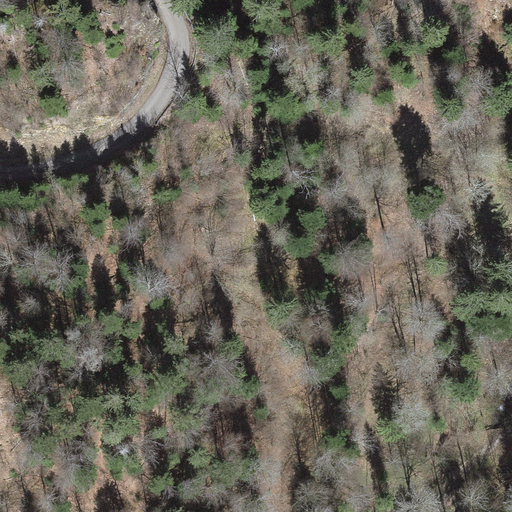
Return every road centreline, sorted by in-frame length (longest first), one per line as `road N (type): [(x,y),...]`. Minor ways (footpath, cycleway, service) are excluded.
road 1 (track): [(348,511),(407,279),(480,92),(468,17),(455,0)]
road 2 (unclassified): [(161,0),(177,29),(178,54),(149,112),(93,155),(0,174)]
